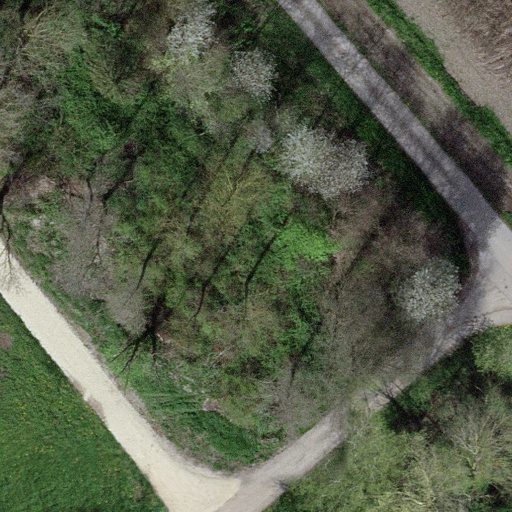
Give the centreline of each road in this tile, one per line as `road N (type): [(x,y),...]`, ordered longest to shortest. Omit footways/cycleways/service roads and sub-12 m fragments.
road 1 (track): [(231,511),(511,275)]
road 2 (track): [(294,0),(511,255)]
road 3 (track): [(0,256),(206,511)]
